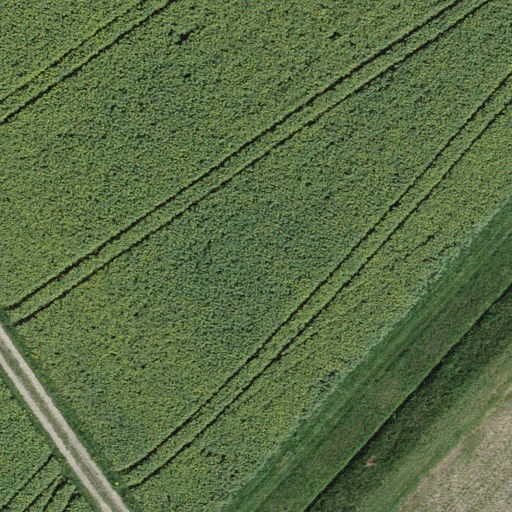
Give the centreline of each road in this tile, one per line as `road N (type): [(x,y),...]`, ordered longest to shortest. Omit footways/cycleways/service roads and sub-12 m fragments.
road 1 (track): [(235,511),(511,203)]
road 2 (track): [(371,511),(511,357)]
road 3 (track): [(0,351),(110,511)]
